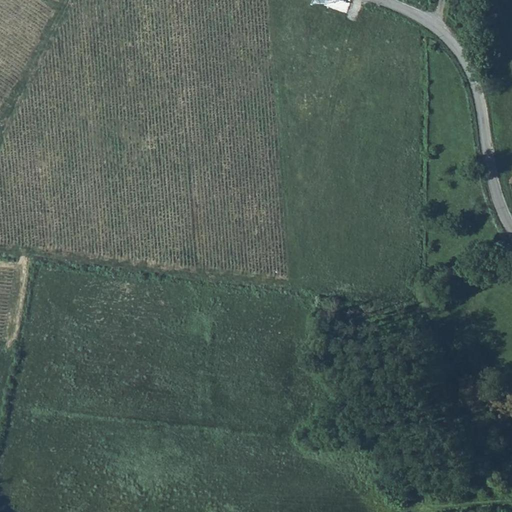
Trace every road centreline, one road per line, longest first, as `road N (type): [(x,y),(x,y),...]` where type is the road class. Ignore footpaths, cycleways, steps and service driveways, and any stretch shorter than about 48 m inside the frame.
road 1 (unclassified): [(384,0),(442,31),(467,62),(494,185),(511,225)]
road 2 (track): [(66,0),(0,129)]
